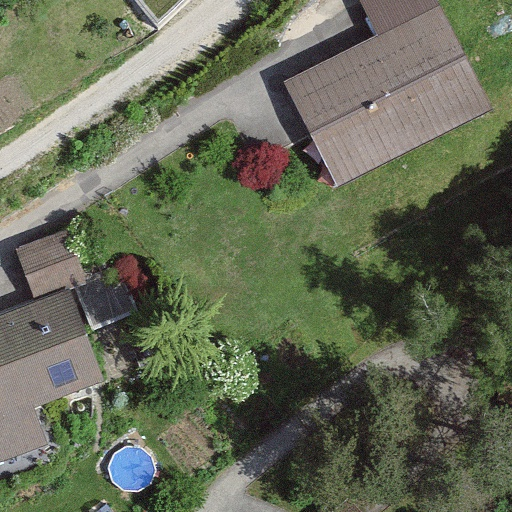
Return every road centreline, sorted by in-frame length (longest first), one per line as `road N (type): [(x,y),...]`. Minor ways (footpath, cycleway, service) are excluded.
road 1 (residential): [(0,241),(321,49)]
road 2 (residential): [(210,511),(260,460),(365,389),(407,377),(475,380)]
